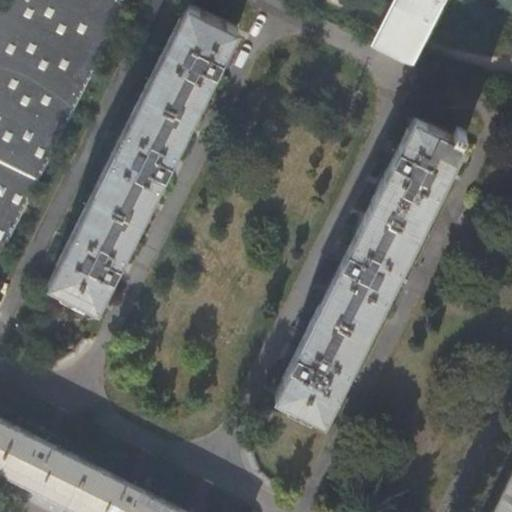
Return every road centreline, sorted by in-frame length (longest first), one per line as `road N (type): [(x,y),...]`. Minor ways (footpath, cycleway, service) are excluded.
road 1 (residential): [(76,403),(277,3)]
road 2 (residential): [(211,470),(414,74)]
road 3 (residential): [(494,112),(308,511)]
road 4 (residential): [(160,0),(0,326)]
road 5 (residential): [(414,74),(277,3)]
road 6 (residential): [(511,373),(445,511)]
road 7 (residential): [(211,470),(76,403)]
